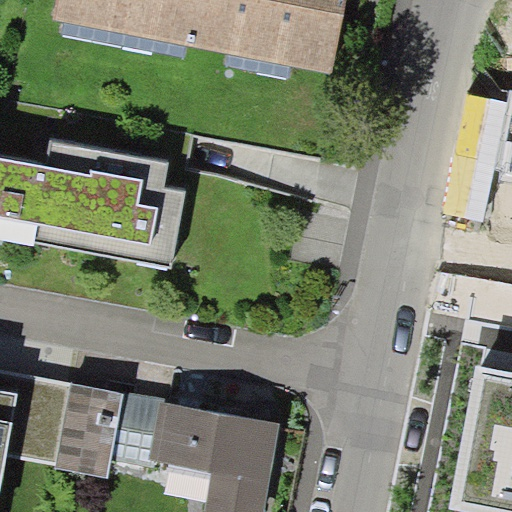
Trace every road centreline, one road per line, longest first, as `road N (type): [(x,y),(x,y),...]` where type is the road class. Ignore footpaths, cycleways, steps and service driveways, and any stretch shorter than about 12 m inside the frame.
road 1 (residential): [(456,0),(376,387)]
road 2 (residential): [(0,315),(376,387)]
road 3 (residential): [(376,387),(350,511)]
